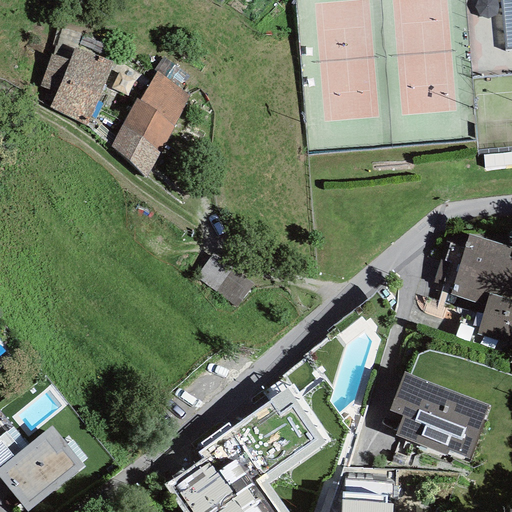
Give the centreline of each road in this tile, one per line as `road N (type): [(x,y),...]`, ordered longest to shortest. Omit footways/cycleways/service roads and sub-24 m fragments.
road 1 (residential): [(511,202),(437,221),(72,511)]
road 2 (track): [(348,289),(234,258),(76,132),(0,83)]
